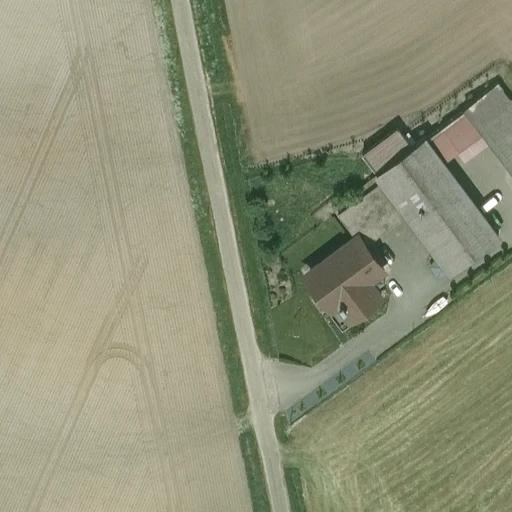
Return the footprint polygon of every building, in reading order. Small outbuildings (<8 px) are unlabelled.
[(464,108),(465,109),(470,106),(494,137),(511,161),(511,103),(509,100),(497,84),(464,108)] [(465,109),(442,127),(458,149),(471,139),(478,149),(494,137),(470,106),(465,109)] [(397,127),(363,153),(378,173),(377,173),(382,180),(393,195),(438,255),(450,272),(498,236),(443,161),(426,139),(425,138),(412,147),(397,127)] [(442,127),(426,139),(443,161),(458,149),(442,127)] [(393,195),(382,180),(338,213),(356,237),(357,236),(361,241),(399,212),(388,197),(393,195)] [(357,236),(356,237),(310,271),(325,291),(322,297),(331,309),(338,304),(350,320),(381,297),(369,281),(383,271),(376,261),(377,260),(366,244),(364,245),(361,241),(357,236)] [(450,272),(438,255),(430,265),(438,276),(450,272)]
